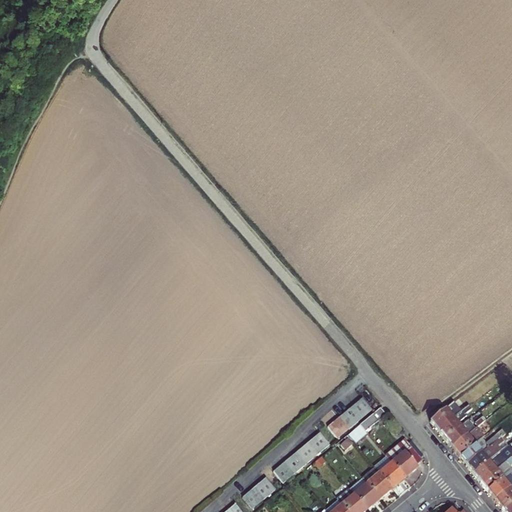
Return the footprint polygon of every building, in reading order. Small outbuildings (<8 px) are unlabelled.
[(505,366),(495,374),(498,379),(508,370),(505,366)] [(372,412),(362,400),(351,410),(361,422),(372,412)] [(461,413),(453,403),(446,410),(430,423),(438,432),(461,413)] [(380,409),(360,426),(365,433),(386,416),(380,409)] [(361,422),(351,410),(339,419),(349,431),(358,424),(361,422)] [(468,422),(461,413),(438,432),(445,440),(460,428),(468,422)] [(349,431),(339,419),(328,429),(338,441),(349,431)] [(475,430),(468,422),(460,428),(445,440),(452,449),(475,430)] [(481,440),(482,439),(475,430),(452,449),(459,458),(481,440)] [(473,476),(508,447),(504,442),(511,435),(511,430),(497,442),(466,467),(473,476)] [(350,438),(354,443),(361,437),(357,432),(350,438)] [(320,436),(308,445),(318,457),(320,455),(330,447),(320,436)] [(486,443),(482,439),(481,440),(459,458),(466,467),(497,442),(494,437),(486,443)] [(345,451),(353,445),(348,439),(340,446),(345,451)] [(392,464),(405,480),(418,469),(416,467),(422,462),(404,441),(385,456),(392,464)] [(318,457),(308,445),(297,455),(307,467),(308,466),(318,457)] [(481,484),(511,458),(511,452),(508,447),(473,476),(481,484)] [(307,467),(297,455),(285,464),(295,476),(307,467)] [(326,464),(322,458),(314,464),(318,470),(326,464)] [(511,472),(511,458),(481,484),(488,493),(511,472)] [(295,476),(285,464),(274,474),(283,486),(295,476)] [(379,475),(392,490),(405,480),(392,464),(379,475)] [(362,480),(380,501),(392,490),(379,475),(375,469),(362,480)] [(511,472),(488,493),(495,502),(511,487),(511,472)] [(349,490),(367,511),(380,501),(362,480),(349,490)] [(276,492),(266,481),(254,490),(264,502),(276,492)] [(511,487),(495,502),(502,510),(511,502),(511,487)] [(264,502),(254,490),(243,500),(253,511),(264,502)] [(341,506),(346,511),(365,511),(367,511),(349,490),(337,501),(337,502),(341,506)] [(337,502),(325,511),(334,511),(341,506),(337,502)] [(511,511),(511,502),(502,510),(503,511),(511,511)]
